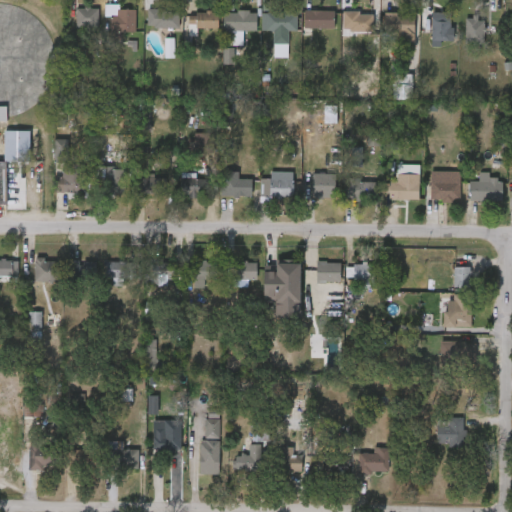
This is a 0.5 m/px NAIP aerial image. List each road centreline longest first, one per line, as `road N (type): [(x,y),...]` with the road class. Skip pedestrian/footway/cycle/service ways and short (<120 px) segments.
road 1 (residential): [(0,227),(511,231)]
road 2 (residential): [(0,506),(507,511)]
road 3 (residential): [(488,233),(506,247),(507,511)]
